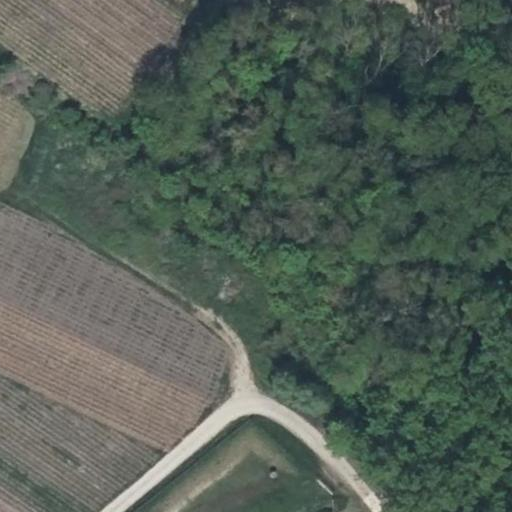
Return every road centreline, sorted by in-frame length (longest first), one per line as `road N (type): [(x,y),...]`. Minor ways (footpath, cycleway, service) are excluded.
road 1 (track): [(259,385),(114,511)]
road 2 (unclassified): [(374,511),(259,385)]
